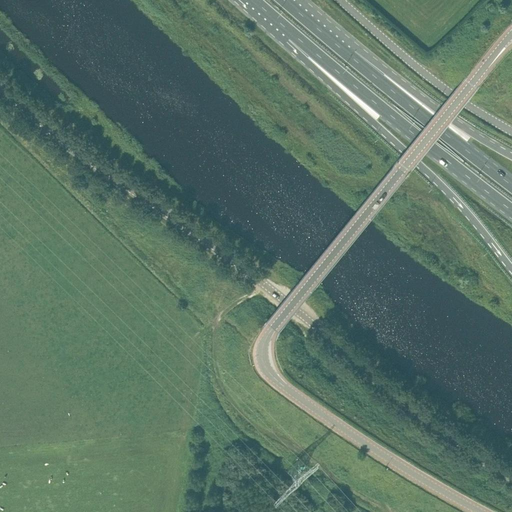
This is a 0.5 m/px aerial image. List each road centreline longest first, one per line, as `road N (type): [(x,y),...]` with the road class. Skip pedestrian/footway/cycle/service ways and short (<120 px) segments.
road 1 (tertiary): [(484,511),(300,400),(266,369),(263,347),(511,34)]
road 2 (tertiary): [(511,476),(427,421),(278,295),(111,177),(0,83)]
road 3 (trunk): [(297,40),(320,74),(460,205),(511,268)]
road 4 (trunk): [(297,40),(511,211)]
road 5 (unclassified): [(511,130),(418,71),(341,0)]
road 6 (trunk): [(511,185),(352,54)]
road 7 (trunk): [(511,153),(352,54)]
